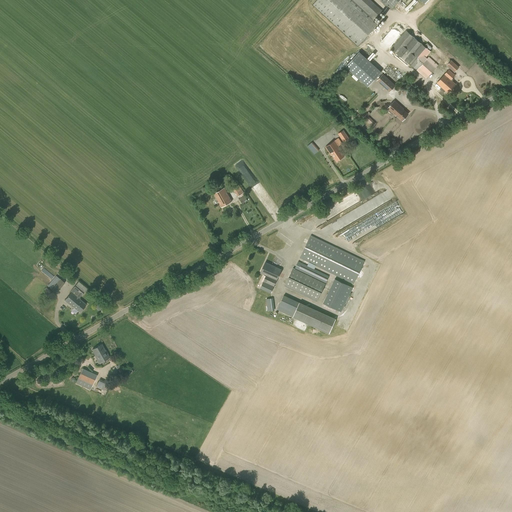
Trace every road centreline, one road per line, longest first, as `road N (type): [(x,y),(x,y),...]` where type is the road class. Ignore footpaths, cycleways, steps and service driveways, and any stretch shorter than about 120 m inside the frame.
road 1 (unclassified): [(0,382),(511,87)]
road 2 (unknown): [(311,511),(52,399),(20,394),(6,378)]
